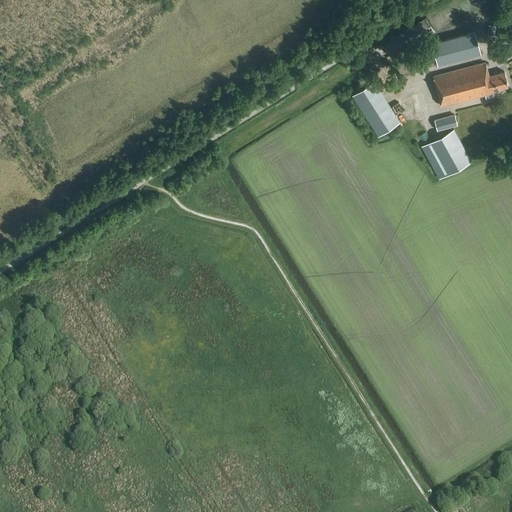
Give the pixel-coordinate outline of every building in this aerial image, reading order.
[(381,44),(390,58),(433,32),(424,17),(381,44)] [(488,25),(487,36),(494,36),(495,26),(488,25)] [(414,69),(437,63),(480,52),(475,31),(432,42),(433,48),(410,54),(414,69)] [(441,105),(475,96),(493,92),(492,90),(508,86),(504,71),(489,75),(485,62),(433,75),(441,105)] [(373,80),(352,94),(354,96),(377,134),(398,120),(384,98),(373,80)] [(454,115),(434,120),(437,131),(457,126),(454,115)] [(470,160),(453,129),(422,146),(439,178),(470,160)]
